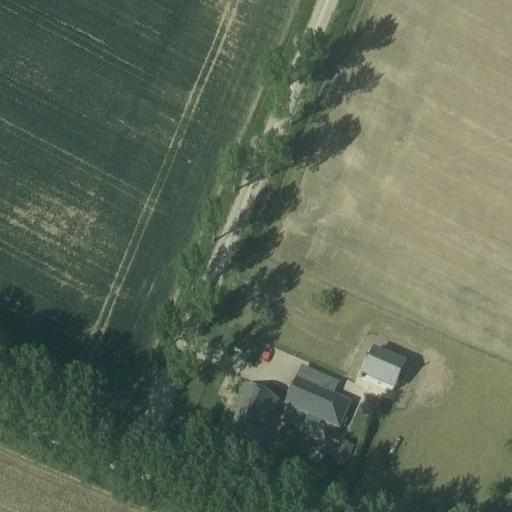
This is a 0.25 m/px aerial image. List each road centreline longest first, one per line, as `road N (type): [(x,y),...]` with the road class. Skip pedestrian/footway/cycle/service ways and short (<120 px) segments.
road 1 (unclassified): [(135,473),(331,0)]
road 2 (unclassified): [(135,473),(0,414)]
